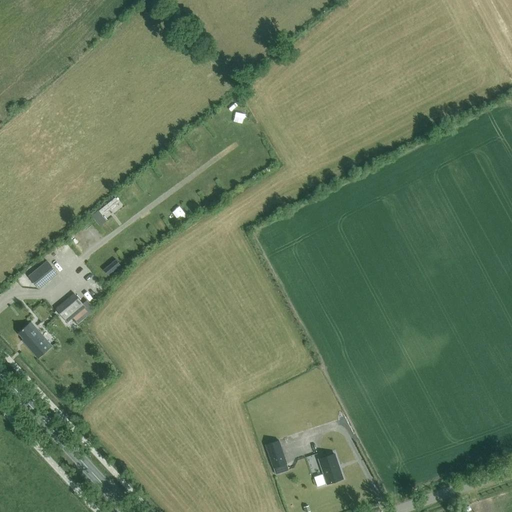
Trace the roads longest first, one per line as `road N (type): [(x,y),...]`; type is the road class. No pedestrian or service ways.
road 1 (primary): [(128,511),(0,374)]
road 2 (unclassified): [(393,511),(511,470)]
